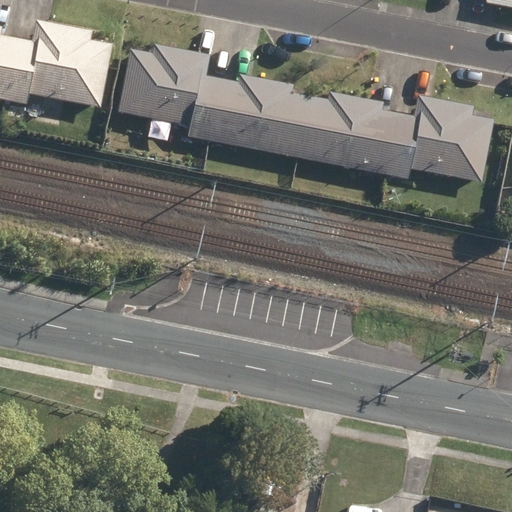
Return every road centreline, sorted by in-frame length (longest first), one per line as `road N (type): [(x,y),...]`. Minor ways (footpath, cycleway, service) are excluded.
road 1 (residential): [(0,315),(511,421)]
road 2 (residential): [(227,0),(511,54)]
